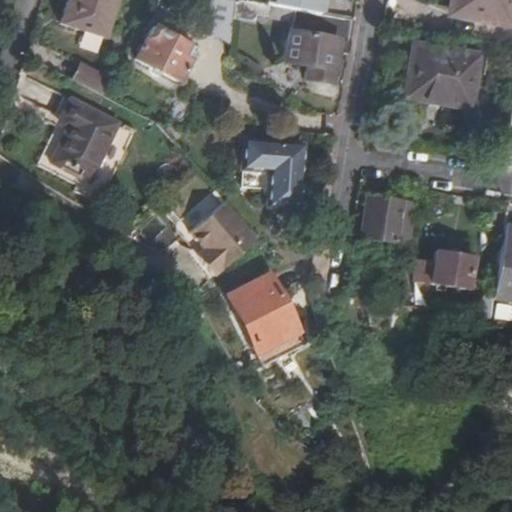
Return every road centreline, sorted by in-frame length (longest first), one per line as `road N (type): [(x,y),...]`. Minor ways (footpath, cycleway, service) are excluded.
road 1 (track): [(168,260),(147,261),(13,183)]
road 2 (residential): [(344,160),(511,182)]
road 3 (residential): [(344,160),(371,0)]
